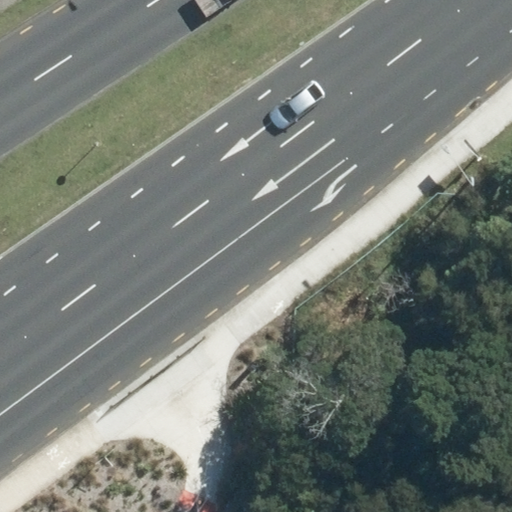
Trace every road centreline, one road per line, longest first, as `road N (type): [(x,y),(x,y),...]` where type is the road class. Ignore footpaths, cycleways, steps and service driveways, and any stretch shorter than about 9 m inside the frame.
road 1 (motorway): [(389,66),(350,168),(0,436)]
road 2 (primary): [(389,66),(0,338)]
road 3 (primary): [(0,109),(161,0)]
